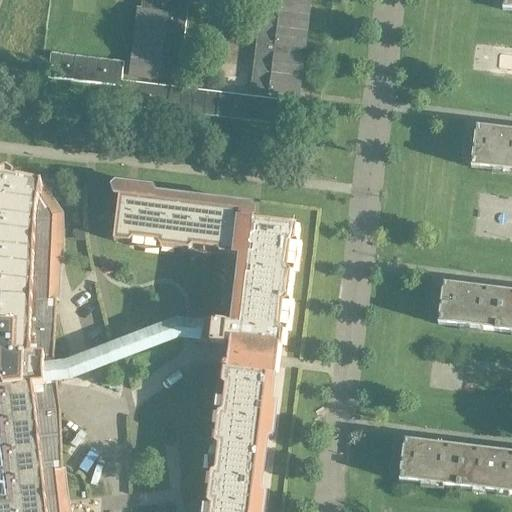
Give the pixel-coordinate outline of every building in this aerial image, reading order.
[(141,0),(140,9),(137,9),(129,76),(158,79),(159,77),(169,78),(179,79),(188,0),(260,0),(251,88),(260,89),(268,90),(268,93),(299,97),(303,58),(299,57),(300,48),(305,49),(310,0),(141,0)] [(511,0),(504,0),(503,10),(511,11),(511,0)] [(259,98),(260,89),(251,88),(250,97),(177,88),(179,79),(169,78),(168,87),(121,81),(123,63),(50,54),(47,78),(120,88),(118,106),(289,127),(292,102),(259,98)] [(495,131),(476,128),(471,167),(489,170),(489,174),(511,176),(511,132),(511,133),(511,130),(511,128),(496,127),(495,131)] [(0,511),(71,511),(65,469),(62,469),(60,412),(54,356),(56,301),(59,301),(61,272),(65,248),(63,213),(43,183),(42,184),(14,179),(14,176),(8,171),(0,174),(0,511)] [(115,185),(112,188),(112,189),(115,197),(119,198),(113,242),(128,244),(128,246),(144,250),(160,250),(160,248),(188,251),(188,253),(203,257),(219,257),(220,255),(235,257),(235,256),(240,256),(232,324),(203,321),(190,322),(188,338),(201,342),(200,343),(230,346),(227,366),(222,365),(221,369),(223,369),(221,384),(219,384),(215,399),(215,415),(217,415),(218,415),(214,443),(212,443),(207,459),(208,475),(210,475),(207,503),(204,503),(201,511),(263,511),(265,495),(260,491),(266,440),(272,437),(276,406),(271,402),(278,347),(281,348),(283,333),(285,333),(290,318),(289,302),(287,301),(290,273),(292,273),(297,258),(296,242),(294,242),(296,226),(253,221),(253,212),(250,206),(155,195),(151,189),(115,185)] [(462,287),(443,285),(438,324),(456,326),(456,331),(480,334),(481,329),(498,331),(504,292),(479,289),(479,286),(463,284),(462,287)] [(511,293),(504,292),(498,331),(511,333),(511,337),(511,293)] [(404,442),(399,481),(417,483),(417,487),(441,490),(442,486),(460,488),(465,449),(440,446),(440,442),(424,440),(423,444),(404,442)] [(465,449),(460,488),(473,490),(472,494),(485,495),(486,491),(496,493),(496,497),(509,498),(509,494),(511,494),(511,454),(505,454),(506,450),(489,448),(489,452),(465,449)]
